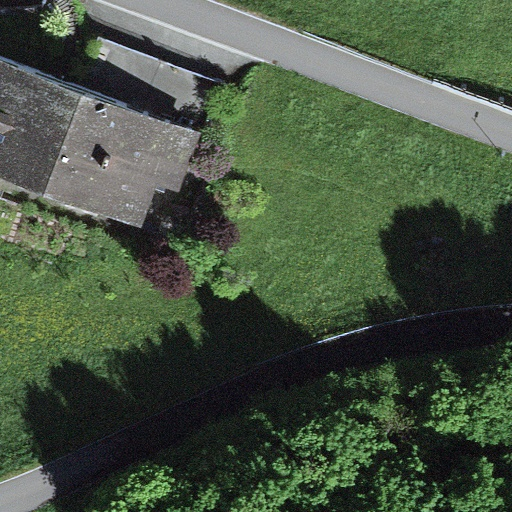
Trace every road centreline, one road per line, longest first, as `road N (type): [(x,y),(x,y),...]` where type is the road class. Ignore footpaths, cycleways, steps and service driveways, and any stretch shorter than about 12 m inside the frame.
road 1 (residential): [(511,334),(370,345),(0,499)]
road 2 (residential): [(153,0),(511,131)]
